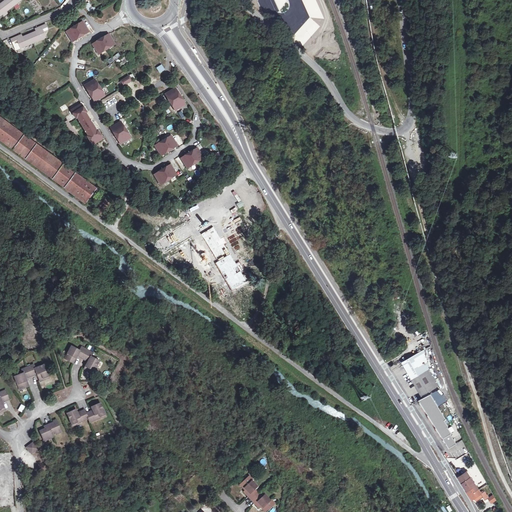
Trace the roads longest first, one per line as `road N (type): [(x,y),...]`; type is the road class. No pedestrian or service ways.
road 1 (unclassified): [(432,458),(423,459),(0,145)]
road 2 (track): [(400,129),(430,247),(511,486)]
road 3 (unclassified): [(237,0),(323,73),(353,119),(390,131),(409,123),(410,113),(399,0)]
road 4 (tertiary): [(260,179),(432,458)]
road 5 (tertiary): [(260,179),(170,11)]
road 6 (tertiary): [(151,23),(260,179)]
road 7 (residential): [(98,120),(123,158),(151,168),(192,144),(197,114)]
